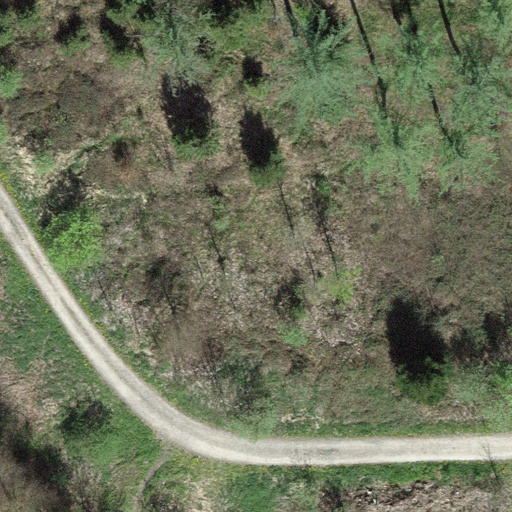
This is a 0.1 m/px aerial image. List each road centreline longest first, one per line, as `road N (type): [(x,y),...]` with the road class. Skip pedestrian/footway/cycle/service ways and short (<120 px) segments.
road 1 (track): [(0,215),(115,378),(189,431),(268,454)]
road 2 (track): [(268,454),(511,432)]
